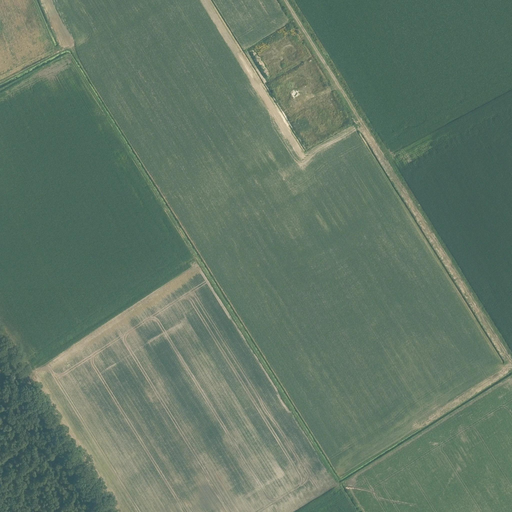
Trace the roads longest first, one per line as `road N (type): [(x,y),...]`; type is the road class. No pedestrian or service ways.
road 1 (unclassified): [(511,364),(284,0)]
road 2 (unclassified): [(109,511),(0,340)]
